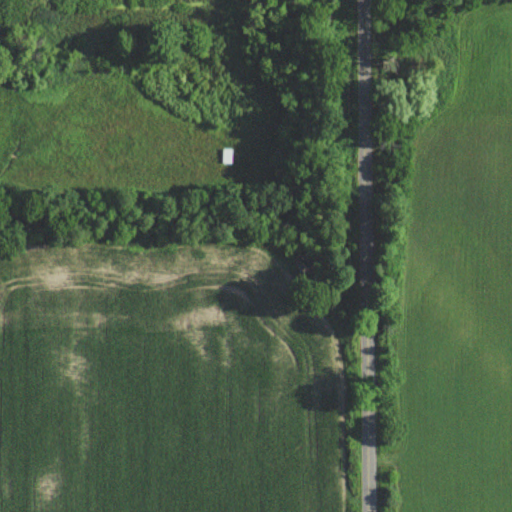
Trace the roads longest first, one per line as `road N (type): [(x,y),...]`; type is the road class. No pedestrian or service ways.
road 1 (residential): [(367,511),(367,141)]
road 2 (residential): [(367,141),(367,0)]
